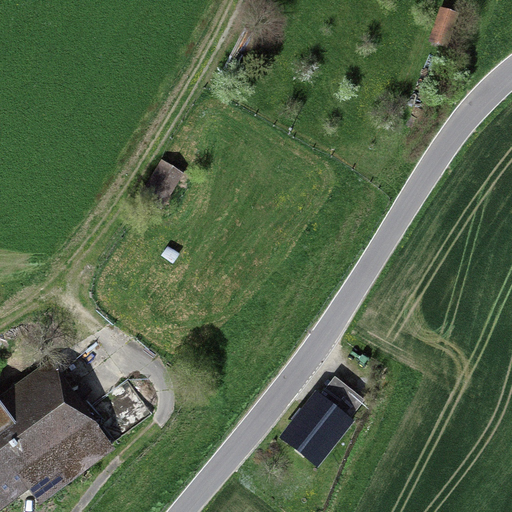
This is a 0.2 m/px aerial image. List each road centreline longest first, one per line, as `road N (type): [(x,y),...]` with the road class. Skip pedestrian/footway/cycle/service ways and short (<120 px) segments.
road 1 (tertiary): [(511,79),(179,511)]
road 2 (track): [(237,0),(76,267),(59,287),(0,323)]
road 3 (track): [(75,511),(157,424),(166,398),(150,365),(59,287)]
